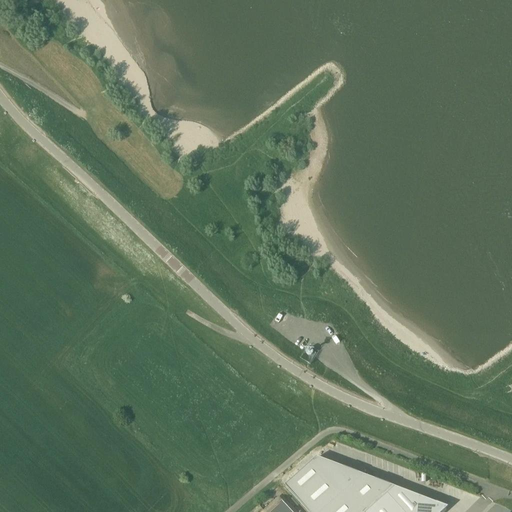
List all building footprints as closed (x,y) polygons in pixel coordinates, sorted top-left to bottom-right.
[(314,351),(314,350),(314,349),(313,348),(312,348),(312,347),(311,347),(310,347),(309,347),(308,348),(307,348),(307,349),(307,350),(306,350),(306,351),(306,352),(307,352),(307,353),(307,354),(308,354),(308,355),(309,355),(310,355),(311,355),(312,355),(312,354),(313,354),(314,353),(314,352),(314,351)] [(317,458),(286,486),(308,511),(363,511),(346,492),(364,476),(327,462),(317,458)] [(346,492),(363,511),(369,511),(388,495),(396,488),(364,476),(346,492)] [(403,511),(444,511),(449,508),(396,488),(388,495),(403,511)] [(403,511),(388,495),(369,511),(403,511)]
